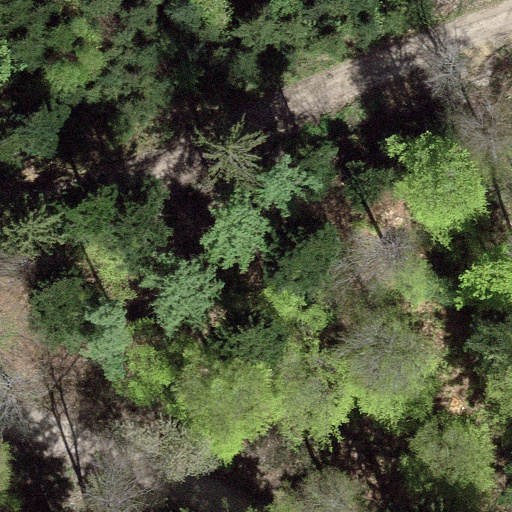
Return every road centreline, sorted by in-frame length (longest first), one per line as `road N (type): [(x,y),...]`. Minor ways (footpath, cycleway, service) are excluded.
road 1 (track): [(0,210),(157,168),(329,85),(511,14)]
road 2 (track): [(231,511),(189,487),(0,417)]
